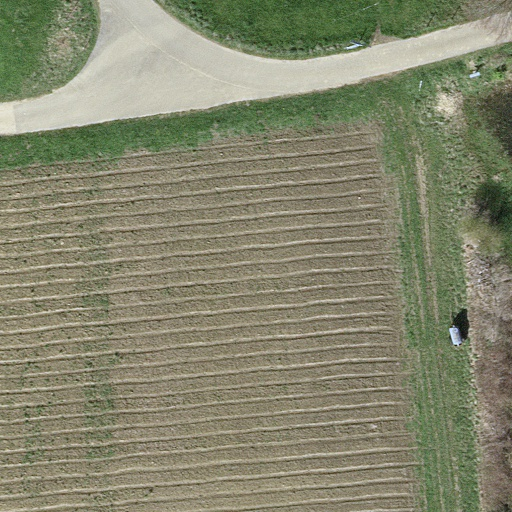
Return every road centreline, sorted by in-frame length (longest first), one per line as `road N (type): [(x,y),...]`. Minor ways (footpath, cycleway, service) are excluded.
road 1 (unclassified): [(511,35),(168,108),(118,0)]
road 2 (track): [(168,108),(0,126)]
